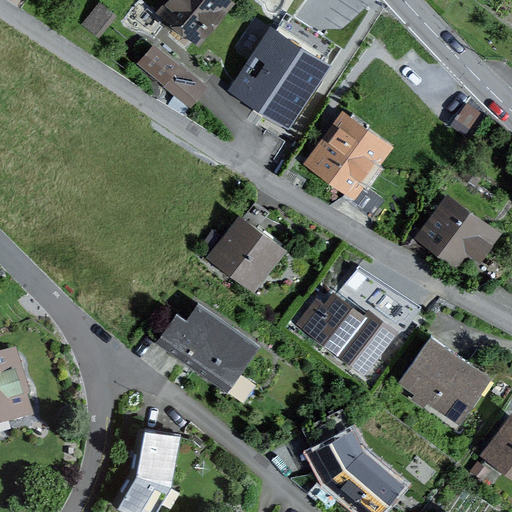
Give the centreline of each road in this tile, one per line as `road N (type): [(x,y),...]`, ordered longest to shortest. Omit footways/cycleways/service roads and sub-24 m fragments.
road 1 (residential): [(0,7),(232,160),(511,323)]
road 2 (residential): [(0,243),(67,313),(93,372),(96,453),(71,511)]
road 3 (secondary): [(511,110),(404,0)]
